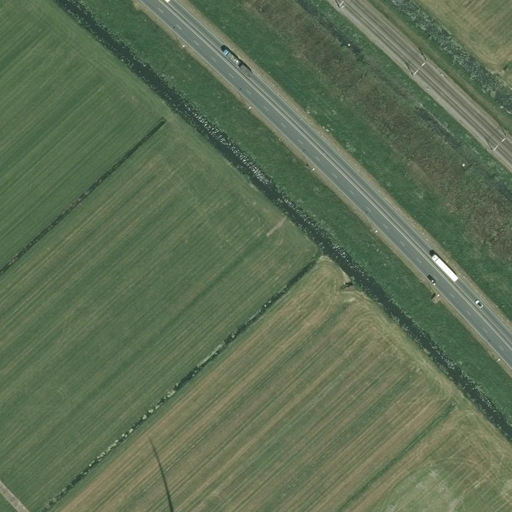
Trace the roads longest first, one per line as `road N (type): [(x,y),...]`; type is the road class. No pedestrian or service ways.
road 1 (trunk): [(148,0),(308,150),(511,363)]
road 2 (trunk): [(511,341),(328,150),(166,0)]
